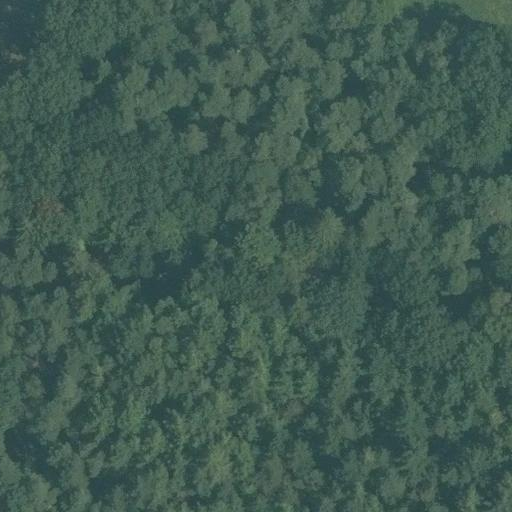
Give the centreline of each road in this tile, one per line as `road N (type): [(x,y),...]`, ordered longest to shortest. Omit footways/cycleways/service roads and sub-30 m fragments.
road 1 (unclassified): [(0,207),(511,363)]
road 2 (unknown): [(0,250),(511,405)]
